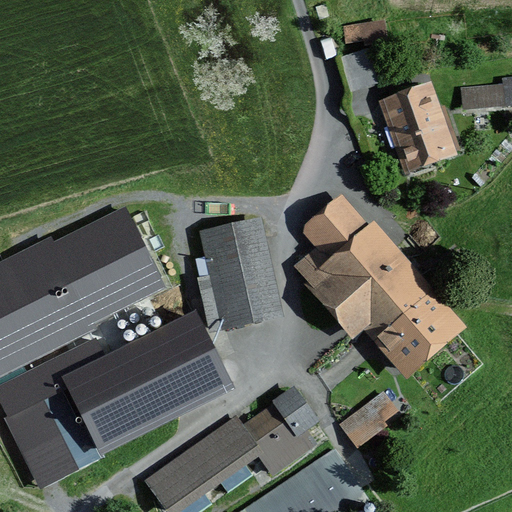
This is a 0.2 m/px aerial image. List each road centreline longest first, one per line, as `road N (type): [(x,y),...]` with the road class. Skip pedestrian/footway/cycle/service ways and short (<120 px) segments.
road 1 (track): [(82,511),(84,503),(240,396),(283,338),(288,240),(322,115),(298,0)]
road 2 (track): [(315,155),(445,295),(511,309)]
road 3 (track): [(221,511),(342,440)]
